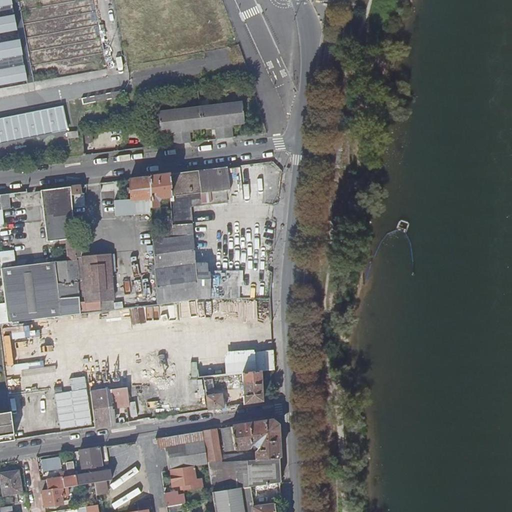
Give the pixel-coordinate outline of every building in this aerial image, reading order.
[(0,19),(0,32),(17,30),(15,17),(0,19)] [(0,60),(22,56),(19,39),(0,43),(0,60)] [(0,68),(0,85),(27,80),(24,64),(0,68)] [(232,126),(236,125),(246,124),(243,103),(158,113),(160,135),(170,134),(174,133),(175,136),(176,145),(191,143),(190,134),(190,131),(194,130),(212,128),(216,128),(217,131),(217,140),(234,138),(233,128),(232,126)] [(0,119),(0,143),(67,130),(63,107),(0,119)] [(193,235),(189,190),(213,188),(212,176),(227,175),(226,171),(226,169),(167,175),(169,198),(172,239),(152,240),(157,305),(197,299),(239,299),(241,271),(211,271),(211,259),(194,260),(192,235),(193,235)] [(169,198),(167,175),(147,177),(147,178),(149,198),(150,209),(155,209),(155,203),(156,199),(169,198)] [(149,198),(147,178),(128,180),(129,200),(149,198)] [(83,206),(83,195),(80,195),(79,186),(70,187),(71,207),(83,206)] [(65,240),(67,261),(0,268),(0,273),(6,323),(11,323),(79,314),(74,243),(71,207),(70,187),(39,190),(46,241),(65,240)] [(8,209),(7,199),(13,198),(13,194),(0,195),(0,224),(2,225),(0,210),(8,209)] [(150,209),(149,198),(129,200),(125,200),(126,215),(150,213),(150,210),(150,209)] [(151,234),(163,233),(162,209),(150,210),(150,213),(151,234)] [(113,302),(109,256),(83,258),(82,242),(74,243),(79,314),(80,314),(85,314),(100,312),(99,301),(104,300),(104,302),(113,302)] [(14,249),(0,251),(2,260),(15,259),(14,249)] [(114,310),(113,302),(104,302),(104,300),(99,301),(100,312),(114,310)] [(4,342),(7,374),(66,367),(63,341),(39,344),(39,338),(4,342)] [(254,373),(259,372),(273,370),(272,353),(253,355),(254,373)] [(263,391),(262,387),(260,387),(259,372),(254,373),(243,374),(241,374),(243,405),(262,403),(261,391),(263,391)] [(213,391),(211,380),(202,381),(204,392),(213,391)] [(124,388),(109,390),(110,395),(111,406),(112,406),(126,405),(124,388)] [(111,406),(110,395),(106,396),(105,390),(90,392),(94,429),(107,427),(106,420),(112,419),(111,410),(105,411),(105,406),(111,406)] [(223,409),(220,394),(204,397),(206,411),(223,409)] [(0,443),(13,442),(9,413),(0,414),(0,443)] [(278,460),(276,426),(270,421),(221,429),(225,453),(235,452),(235,451),(249,449),(250,447),(250,446),(252,446),(257,450),(257,451),(255,451),(254,452),(254,454),(255,461),(278,460)] [(242,462),(242,455),(220,456),(216,430),(202,432),(203,442),(207,463),(221,461),(221,463),(242,462)] [(199,442),(198,433),(155,439),(157,450),(165,448),(199,443),(199,442)] [(207,463),(203,442),(199,442),(199,443),(165,448),(168,471),(169,471),(192,467),(207,465),(207,464),(207,463)] [(101,466),(98,448),(78,451),(81,469),(101,466)] [(59,456),(40,459),(42,475),(61,472),(59,456)] [(280,483),(278,460),(255,461),(242,462),(221,463),(207,464),(207,465),(212,493),(239,489),(280,483)] [(74,476),(72,462),(65,463),(66,473),(60,474),(61,478),(63,488),(67,488),(76,486),(74,476)] [(192,467),(169,471),(172,487),(183,486),(183,490),(201,487),(200,479),(195,480),(192,467)] [(0,473),(0,485),(2,497),(21,494),(18,471),(0,473)] [(111,480),(109,471),(74,476),(76,486),(88,485),(93,483),(99,482),(111,480)] [(63,488),(61,478),(45,480),(47,491),(61,489),(63,488)] [(61,503),(60,497),(62,497),(61,489),(47,491),(41,492),(44,507),(61,505),(61,503)] [(243,509),(239,489),(212,493),(212,499),(214,511),(275,511),(274,511),(274,505),(252,507),(252,508),(243,509)] [(178,500),(177,492),(164,494),(166,507),(185,504),(184,498),(178,500)] [(151,509),(150,501),(137,503),(138,511),(151,509)]
